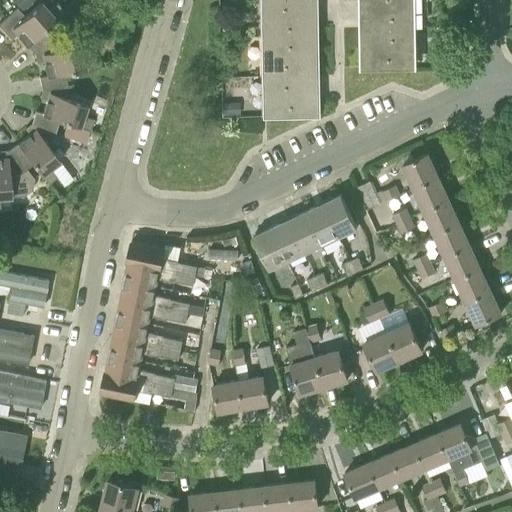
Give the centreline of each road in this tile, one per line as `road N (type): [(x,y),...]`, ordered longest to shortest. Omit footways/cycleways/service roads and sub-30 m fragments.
road 1 (residential): [(68,430),(157,446),(303,431),(403,399),(511,343)]
road 2 (residential): [(114,199),(162,211),(217,211),(483,91)]
road 3 (residential): [(68,430),(114,199)]
road 4 (residential): [(114,199),(172,0)]
road 5 (residential): [(511,217),(478,140),(483,91)]
